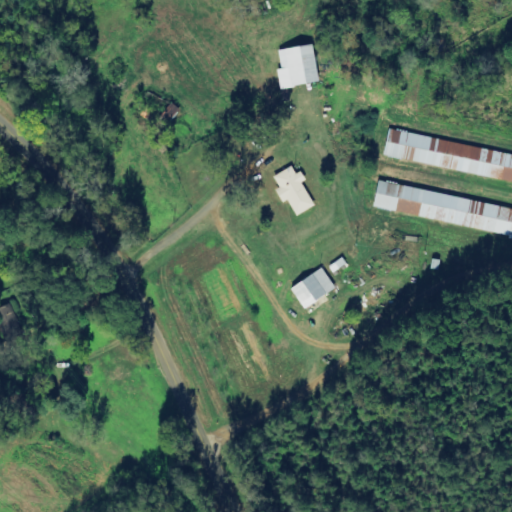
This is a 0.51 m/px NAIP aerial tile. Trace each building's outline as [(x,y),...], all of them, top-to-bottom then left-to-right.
[(321,83),(314,45),(280,51),(284,70),(279,71),(282,90),(321,83)] [(386,159),(511,181),(511,153),(391,131),(386,159)] [(299,217),(317,206),(303,183),(308,181),(303,172),(298,175),(293,167),(275,178),(282,189),(278,192),(285,204),(290,201),(299,217)] [(421,220),(511,236),(511,207),(380,183),(375,208),(398,212),(400,200),(424,204),(421,220)] [(398,212),(420,218),(423,206),(401,201),(398,212)] [(293,290),(306,310),(338,289),(324,269),(293,290)]
